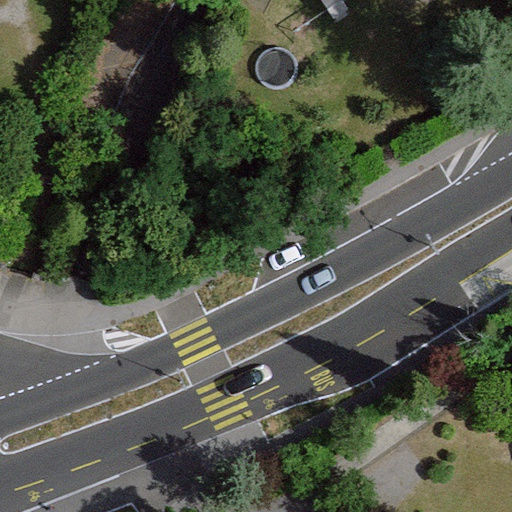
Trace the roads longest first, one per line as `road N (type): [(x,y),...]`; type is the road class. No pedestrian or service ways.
road 1 (secondary): [(511,167),(195,341),(0,419)]
road 2 (secondary): [(148,425),(425,287),(511,234)]
road 3 (secondary): [(0,481),(148,425)]
